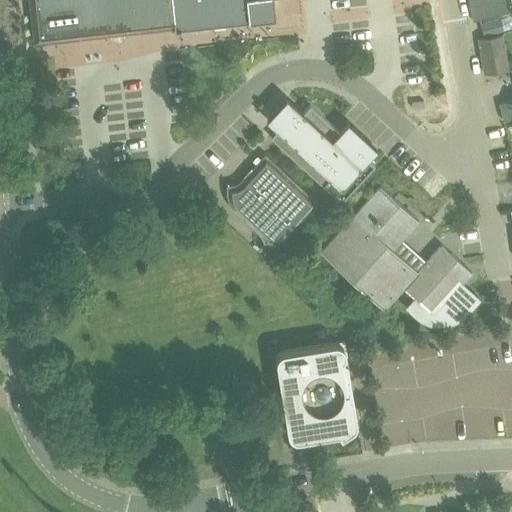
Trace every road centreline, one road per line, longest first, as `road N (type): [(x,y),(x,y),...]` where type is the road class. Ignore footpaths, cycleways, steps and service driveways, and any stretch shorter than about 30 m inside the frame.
road 1 (residential): [(0,207),(142,189),(278,73),(295,68),(317,66),(352,80),(442,161),(480,155)]
road 2 (tertiary): [(177,510),(92,497),(36,445),(17,392),(0,227)]
road 3 (tertiary): [(177,510),(330,479),(511,460)]
road 4 (residential): [(480,155),(453,0)]
road 5 (residential): [(503,289),(480,155)]
